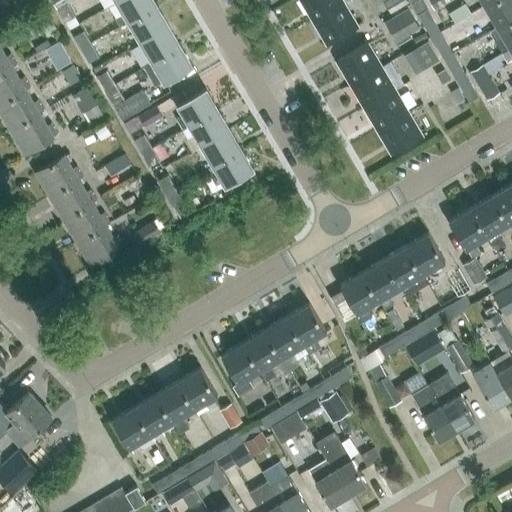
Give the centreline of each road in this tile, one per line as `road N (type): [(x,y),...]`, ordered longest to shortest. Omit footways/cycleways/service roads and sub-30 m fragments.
road 1 (residential): [(0,301),(81,379),(340,228)]
road 2 (unclassified): [(340,228),(204,0)]
road 3 (unclassified): [(340,228),(511,127)]
